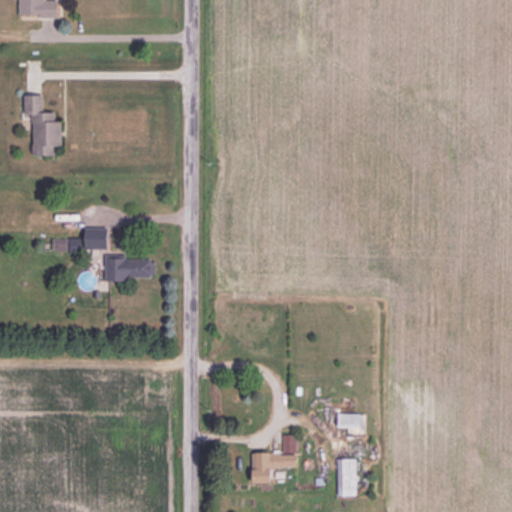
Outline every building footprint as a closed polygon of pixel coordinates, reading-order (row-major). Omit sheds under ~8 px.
[(18,0),(19,15),(57,15),(56,0),(18,0)] [(61,145),(61,120),(54,120),(54,111),(43,111),(43,94),(23,94),(23,114),(32,114),(32,154),(43,154),(43,145),(61,145)] [(107,226),(84,226),(84,248),(107,248),(107,226)] [(80,237),(52,237),(52,250),(80,250),(80,237)] [(104,277),(156,278),(156,258),(105,257),(104,277)] [(295,434),(282,433),(282,453),(295,453),(295,434)] [(296,465),(296,454),(281,454),(281,450),(251,451),(252,482),(271,481),(270,466),(296,465)]
